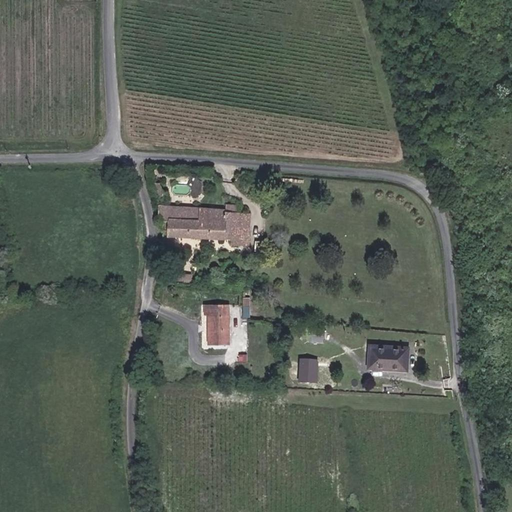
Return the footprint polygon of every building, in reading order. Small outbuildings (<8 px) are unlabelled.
[(209,207),(153,211),(154,225),(161,225),(162,235),(224,231),(225,236),(232,236),(231,221),(238,220),(238,211),(235,211),(235,209),(210,210),(209,207)] [(228,294),(204,294),(204,304),(209,304),(209,336),(228,336),(228,294)] [(326,323),(310,322),(308,336),(324,338),(326,323)] [(370,340),(368,362),(407,365),(409,343),(370,340)] [(320,383),(321,360),(302,358),(301,382),(320,383)]
